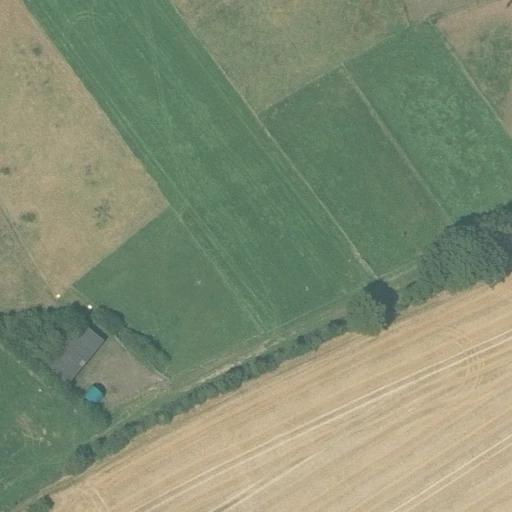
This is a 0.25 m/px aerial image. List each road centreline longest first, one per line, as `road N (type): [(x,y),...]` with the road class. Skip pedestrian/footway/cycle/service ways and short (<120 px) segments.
road 1 (track): [(22,511),(149,437),(511,266)]
road 2 (track): [(511,225),(173,387),(103,433)]
